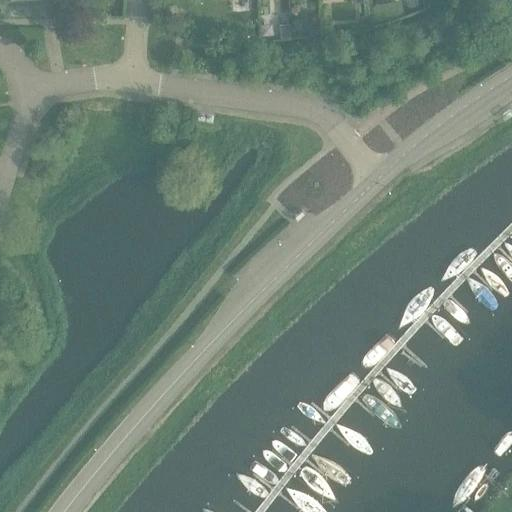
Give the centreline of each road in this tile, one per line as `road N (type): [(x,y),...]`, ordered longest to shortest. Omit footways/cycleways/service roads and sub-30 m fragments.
road 1 (tertiary): [(63,511),(169,387),(376,180)]
road 2 (residential): [(129,83),(293,105),(341,134),(376,180)]
road 3 (tertiary): [(376,180),(511,77)]
